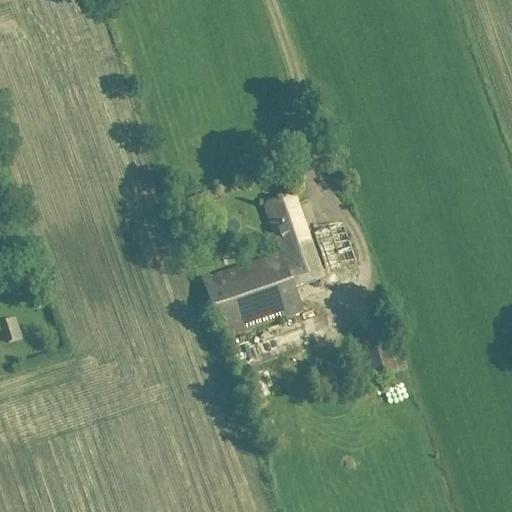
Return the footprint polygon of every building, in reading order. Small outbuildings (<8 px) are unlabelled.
[(294,198),(264,208),(292,291),(321,281),(294,198)] [(10,250),(0,253),(0,274),(17,269),(10,250)] [(260,264),(203,283),(223,341),(280,322),(260,264)] [(38,297),(33,281),(24,284),(30,300),(38,297)] [(14,320),(0,325),(0,327),(6,346),(21,341),(14,320)] [(270,350),(288,342),(282,328),(264,336),(270,350)] [(395,339),(349,354),(361,388),(406,373),(395,339)] [(313,381),(319,400),(337,403),(350,387),(345,371),(326,367),(313,381)]
